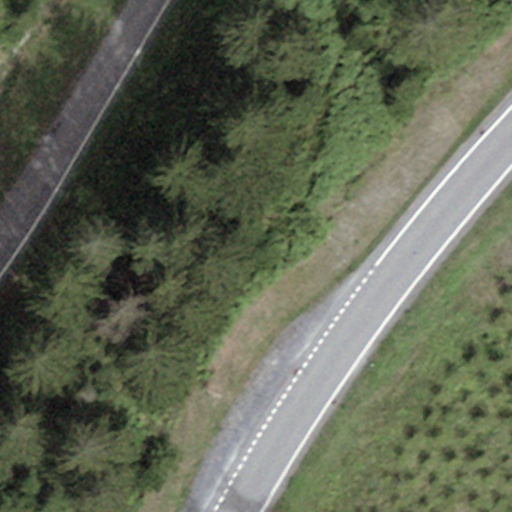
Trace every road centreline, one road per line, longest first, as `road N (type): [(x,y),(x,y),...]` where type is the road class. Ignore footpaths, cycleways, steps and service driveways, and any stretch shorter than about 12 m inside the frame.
road 1 (tertiary): [(511,132),(420,237),(330,361),(238,511)]
road 2 (tertiary): [(148,0),(0,236)]
